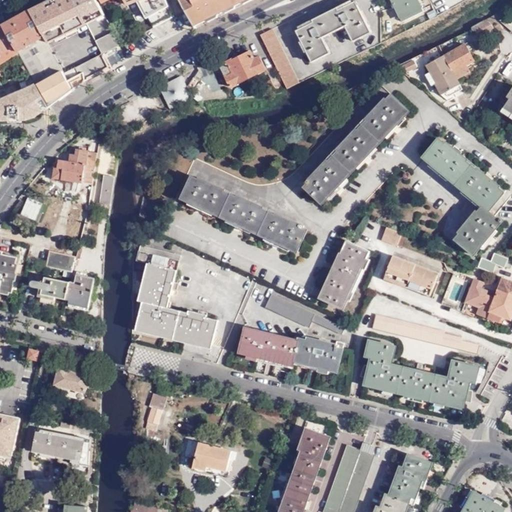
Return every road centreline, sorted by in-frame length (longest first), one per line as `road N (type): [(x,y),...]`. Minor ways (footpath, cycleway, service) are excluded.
road 1 (residential): [(473,453),(456,439),(396,421),(139,356)]
road 2 (primary): [(262,10),(99,97),(56,132),(0,198)]
